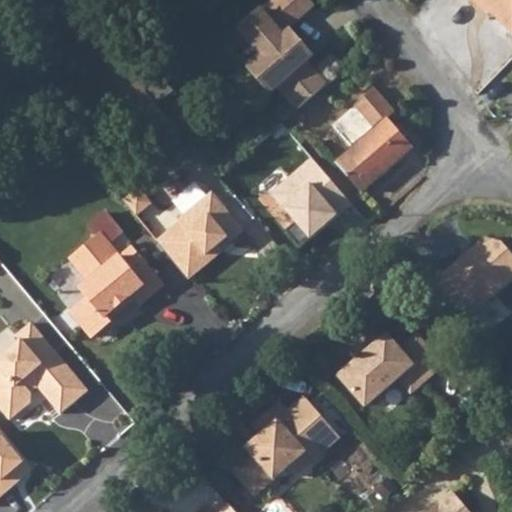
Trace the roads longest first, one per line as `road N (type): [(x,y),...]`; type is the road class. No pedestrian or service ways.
road 1 (residential): [(62,511),(430,193),(475,170)]
road 2 (residential): [(475,170),(463,123),(365,0)]
